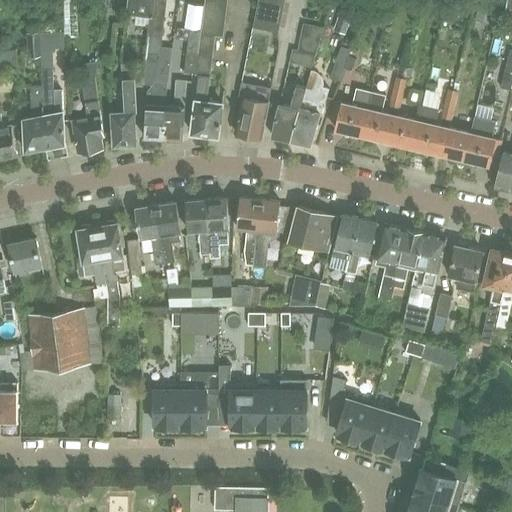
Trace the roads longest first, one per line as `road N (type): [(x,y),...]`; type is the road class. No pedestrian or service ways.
road 1 (residential): [(511,222),(263,169),(164,171),(0,201)]
road 2 (residential): [(373,511),(377,493),(361,473),(309,459),(0,456)]
